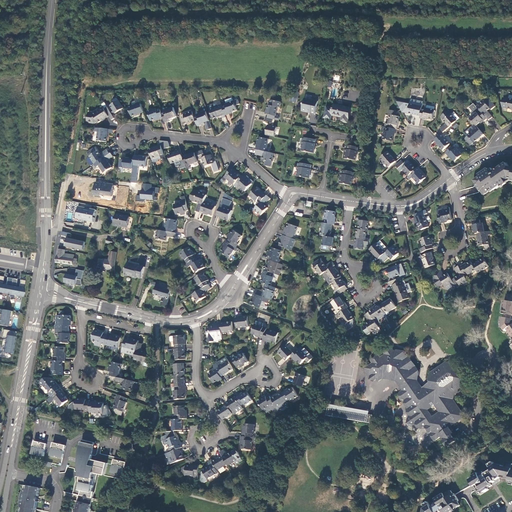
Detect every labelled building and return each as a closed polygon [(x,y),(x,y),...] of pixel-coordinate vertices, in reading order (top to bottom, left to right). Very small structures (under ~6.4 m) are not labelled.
[(112,101),(114,104),(110,106),(113,110),(114,113),(115,114),(124,108),(119,101),(117,98),(112,101)] [(488,98),(477,107),(481,111),(487,118),(489,121),(493,117),(487,111),(490,108),(492,109),(495,106),(488,98)] [(144,112),(140,99),(132,102),(133,106),(129,107),(132,116),(144,112)] [(311,100),(305,99),(302,111),(307,112),(309,111),(311,112),(311,113),(316,114),(319,101),(314,100),(312,99),(311,100)] [(267,114),(269,115),(268,118),(275,120),(279,121),(280,117),(276,116),(278,107),(280,108),(281,102),(271,100),(270,105),(269,105),(267,114)] [(422,108),(423,101),(419,100),(418,105),(410,104),(408,113),(420,116),(422,108)] [(227,106),(223,108),(226,114),(226,116),(230,115),(229,114),(238,111),(236,107),(240,105),(239,101),(234,102),(226,105),(227,106)] [(219,107),(211,110),(214,119),(226,114),(223,108),(221,102),(217,103),(219,107)] [(474,103),(470,107),(476,113),(470,118),(471,119),(475,124),(477,126),(483,120),(484,121),(487,118),(481,111),(477,107),(474,103)] [(352,108),(334,105),(334,108),(327,107),(325,118),(332,119),(333,115),(342,117),(341,122),(348,123),(352,108)] [(105,109),(110,117),(112,120),(115,119),(113,114),(111,112),(108,107),(105,109)] [(105,109),(104,108),(93,115),(92,113),(89,113),(88,123),(95,124),(98,122),(98,123),(110,117),(105,109)] [(162,114),(163,116),(166,122),(169,121),(169,120),(177,117),(174,108),(166,111),(166,113),(162,114)] [(420,116),(420,118),(424,118),(433,119),(435,110),(426,108),(426,109),(422,108),(420,116)] [(162,114),(161,109),(157,110),(157,109),(148,112),(151,120),(159,117),(160,118),(163,116),(162,114)] [(384,127),(396,129),(397,129),(400,117),(396,116),(397,111),(389,109),(388,114),(390,115),(389,123),(385,123),(384,127)] [(452,125),(457,120),(452,114),(451,114),(448,110),(442,117),(447,123),(441,129),(444,133),(452,125)] [(194,113),(193,111),(181,116),(184,125),(196,120),(195,118),(194,113)] [(207,112),(198,115),(197,112),(194,113),(195,118),(196,120),(198,126),(202,125),(201,124),(205,123),(207,130),(213,128),(210,121),(210,120),(207,113),(207,112)] [(475,124),(473,126),(472,127),(475,130),(468,136),(475,143),(484,134),(477,126),(475,124)] [(268,126),(266,135),(275,137),(277,128),(273,127),(269,126),(268,126)] [(384,127),(382,126),(381,130),(385,131),(383,139),(392,141),(395,132),(396,129),(384,127)] [(465,133),(468,136),(475,130),(472,127),(465,133)] [(109,130),(100,128),(98,141),(107,142),(109,130)] [(442,134),(438,138),(435,141),(444,150),(450,144),(442,134)] [(259,138),(257,150),(266,152),(268,140),(259,138)] [(302,146),(301,151),(314,154),(315,148),(314,147),(314,144),(315,145),(316,140),(303,138),(303,142),(302,142),(302,145),(302,146)] [(457,143),(446,153),(449,155),(450,155),(456,161),(463,155),(457,148),(459,146),(457,143)] [(166,158),(162,147),(159,148),(158,146),(149,150),(152,159),(161,156),(162,159),(162,160),(166,158)] [(344,159),(356,161),(357,156),(358,155),(359,152),(358,152),(359,148),(346,146),(345,150),(347,150),(346,153),(345,154),(344,159)] [(88,154),(95,164),(98,162),(110,154),(107,150),(100,155),(96,148),(88,154)] [(186,163),(183,156),(181,150),(169,154),(172,163),(181,161),(182,164),(183,164),(186,163)] [(203,150),(195,153),(198,161),(203,159),(203,158),(202,155),(204,154),(203,150)] [(272,167),(274,154),(266,152),(257,150),(256,155),(264,156),(263,161),(265,161),(264,164),(267,166),(272,167)] [(389,168),(396,161),(388,152),(380,158),(389,168)] [(110,154),(98,162),(100,165),(99,166),(105,174),(113,168),(107,161),(114,156),(111,153),(110,154)] [(190,165),(199,162),(198,161),(195,153),(187,156),(187,155),(183,156),(186,163),(187,167),(188,169),(191,168),(190,165)] [(203,158),(203,159),(206,167),(215,164),(212,155),(205,157),(203,158)] [(148,157),(135,156),(135,159),(134,165),(147,167),(148,157)] [(511,160),(509,156),(489,170),(487,169),(479,175),(480,176),(474,180),(478,184),(477,185),(479,188),(481,192),(482,191),(485,195),(493,189),(494,191),(503,185),(504,186),(509,182),(509,180),(510,179),(511,179),(511,160)] [(134,165),(135,159),(125,158),(125,160),(122,160),(121,167),(133,169),(134,165)] [(402,161),(395,166),(401,172),(403,169),(409,176),(411,174),(416,169),(407,160),(404,163),(402,161)] [(298,171),(297,177),(309,179),(310,174),(309,172),(309,170),(311,170),(312,165),(299,163),(298,167),(297,170),(298,171)] [(421,170),(418,167),(416,169),(411,174),(414,177),(413,177),(419,184),(426,178),(420,171),(421,170)] [(235,185),(237,182),(241,177),(234,172),(235,170),(233,168),(226,176),(229,178),(228,179),(235,185)] [(339,184),(352,186),(353,181),(354,180),(354,177),(355,173),(342,171),(341,175),(342,175),(342,178),(340,179),(339,184)] [(244,174),(241,177),(237,182),(240,184),(239,186),(246,192),(253,184),(249,181),(246,178),(247,177),(244,174)] [(119,181),(99,179),(98,183),(96,183),(94,196),(100,196),(100,195),(113,196),(115,186),(118,186),(119,181)] [(152,187),(152,184),(141,183),(140,195),(136,195),(135,201),(145,202),(145,199),(156,200),(157,193),(159,193),(159,187),(152,187)] [(261,203),(267,196),(265,193),(264,194),(257,188),(250,196),(257,202),(258,201),(261,203)] [(205,202),(207,195),(196,191),(194,192),(191,198),(192,200),(201,204),(201,205),(199,205),(197,211),(201,213),(202,212),(205,202)] [(185,210),(189,209),(185,196),(182,197),(182,201),(183,201),(183,202),(174,204),(176,214),(185,212),(185,210)] [(261,203),(255,210),(262,216),(269,209),(265,205),(271,199),(267,196),(261,203)] [(202,212),(214,216),(217,206),(205,202),(202,212)] [(229,209),(230,207),(226,205),(227,204),(222,202),(221,206),(218,216),(229,220),(233,211),(229,209)] [(437,210),(440,224),(444,223),(443,222),(452,220),(450,207),(448,206),(445,207),(445,208),(437,210)] [(97,210),(79,207),(76,219),(95,223),(97,210)] [(427,210),(419,213),(415,215),(419,227),(420,227),(422,230),(429,227),(425,215),(428,214),(427,210)] [(334,225),(335,225),(336,221),(335,221),(337,212),(327,211),(326,219),(326,220),(325,223),(334,225)] [(128,228),(131,217),(117,215),(114,225),(128,228)] [(358,229),(367,231),(368,231),(370,222),(372,222),(373,219),(363,217),(362,221),(360,221),(358,229)] [(175,220),(166,219),(164,231),(173,232),(175,220)] [(478,234),(486,232),(484,223),(482,224),(481,220),(474,222),(476,234),(478,234)] [(322,236),(325,236),(331,237),(334,225),(325,223),(324,223),(322,236)] [(285,232),(284,235),(292,238),(293,239),(294,235),(296,236),(299,228),(290,224),(287,232),(285,232)] [(358,229),(356,245),(364,246),(364,243),(365,243),(367,231),(358,229)] [(164,231),(157,230),(155,238),(165,240),(166,235),(174,237),(175,233),(173,232),(164,231)] [(231,238),(229,242),(237,247),(239,244),(238,243),(243,236),(235,230),(230,238),(231,238)] [(492,235),(491,231),(486,232),(478,234),(481,246),(484,246),(485,250),(490,249),(489,245),(490,244),(488,236),(492,235)] [(280,246),(289,249),(292,238),(284,235),(280,246)] [(333,247),(335,238),(331,237),(325,236),(323,249),(330,250),(331,247),(333,247)] [(433,248),(432,245),(433,244),(430,236),(421,239),(424,248),(421,249),(422,253),(433,248)] [(82,250),(84,241),(65,238),(64,246),(82,250)] [(229,242),(228,241),(226,244),(227,245),(222,252),(230,257),(235,250),(237,251),(239,249),(237,247),(229,242)] [(389,251),(380,241),(370,250),(379,259),(380,259),(389,251)] [(181,252),(187,263),(196,258),(189,247),(181,252)] [(271,257),(270,260),(278,263),(279,263),(281,260),(279,259),(282,251),(272,247),(269,256),(271,257)] [(400,254),(394,247),(389,251),(380,259),(383,262),(388,258),(387,256),(388,255),(392,260),(400,254)] [(58,254),(56,263),(74,265),(74,264),(75,259),(75,256),(65,254),(66,251),(59,249),(58,254)] [(117,253),(113,252),(112,261),(109,261),(104,260),(103,260),(100,260),(99,267),(102,268),(102,269),(115,271),(117,253)] [(433,255),(432,252),(423,256),(425,259),(423,260),(427,269),(435,265),(432,257),(433,257),(433,255)] [(192,265),(197,273),(205,267),(200,260),(199,261),(197,257),(196,258),(187,263),(185,265),(187,268),(192,265)] [(476,270),(479,273),(490,267),(485,259),(474,265),(476,270)] [(283,268),(284,265),(279,263),(278,263),(270,260),(267,268),(266,271),(274,274),(275,274),(279,275),(280,276),(281,273),(282,273),(283,269),(283,268)] [(321,276),(323,274),(335,267),(335,266),(332,262),(327,266),(328,268),(327,268),(321,260),(313,264),(315,268),(321,276)] [(469,275),(476,270),(474,265),(472,262),(464,267),(463,266),(460,268),(465,276),(468,274),(469,275)] [(145,267),(129,263),(126,274),(137,278),(138,277),(142,278),(145,267)] [(400,275),(397,266),(388,269),(392,278),(396,277),(400,275)] [(458,288),(469,281),(465,276),(460,268),(459,266),(455,269),(458,274),(460,273),(461,275),(452,280),(453,282),(457,288),(458,288)] [(330,285),(332,284),(340,278),(342,277),(335,267),(323,274),(330,285)] [(80,286),(83,271),(76,269),(74,275),(64,273),(62,282),(80,286)] [(265,275),(262,283),(272,286),(273,282),(274,278),(273,277),(274,274),(266,271),(265,271),(264,274),(265,275)] [(444,277),(440,271),(432,276),(435,281),(439,287),(444,284),(445,287),(453,282),(452,280),(448,274),(444,277)] [(204,273),(196,278),(202,289),(210,284),(211,284),(204,273)] [(0,292),(9,294),(12,278),(7,277),(6,285),(2,284),(4,277),(0,276),(0,292)] [(17,279),(12,278),(9,294),(9,297),(16,298),(17,296),(22,297),(25,281),(21,280),(19,287),(16,287),(17,279)] [(336,293),(338,295),(348,289),(340,278),(332,284),(338,291),(336,293)] [(403,285),(402,282),(398,283),(393,285),(394,289),(395,288),(399,297),(408,293),(404,285),(403,285)] [(453,291),(457,288),(453,282),(445,287),(447,290),(451,288),(453,291)] [(173,287),(158,283),(155,295),(163,297),(162,305),(167,306),(173,287)] [(202,289),(194,294),(198,302),(207,296),(204,292),(212,288),(210,284),(202,289)] [(257,290),(256,294),(270,300),(273,300),(275,292),(266,288),(265,293),(257,290)] [(256,294),(252,305),(264,309),(267,302),(269,303),(270,300),(256,294)] [(348,308),(346,304),(345,305),(340,298),(332,303),(337,310),(335,312),(337,315),(348,308)] [(389,312),(397,307),(392,299),(384,304),(383,303),(380,305),(386,313),(389,311),(389,312)] [(375,320),(386,313),(380,305),(369,312),(375,320)] [(337,315),(336,316),(339,319),(342,317),(345,321),(343,323),(342,326),(344,330),(349,330),(354,327),(355,321),(354,320),(355,319),(348,308),(337,315)] [(12,311),(0,309),(0,324),(7,326),(9,317),(11,318),(12,311)] [(511,312),(508,311),(506,311),(505,315),(504,315),(503,319),(501,329),(504,329),(507,333),(509,331),(511,335),(511,337),(511,338),(511,339),(511,341),(511,342),(511,343),(511,312)] [(375,320),(369,312),(365,315),(370,322),(366,324),(367,325),(363,327),(368,335),(379,327),(375,320)] [(57,329),(70,330),(71,326),(72,326),(72,316),(58,316),(58,326),(57,326),(56,329),(57,329)] [(249,317),(236,319),(237,329),(250,327),(249,317)] [(265,323),(258,321),(254,333),(265,336),(267,330),(268,328),(265,327),(265,325),(265,323)] [(232,323),(221,324),(222,327),(223,334),(233,333),(232,323)] [(222,327),(221,324),(217,325),(217,327),(214,327),(210,328),(208,328),(209,343),(215,342),(215,343),(220,342),(220,341),(223,341),(223,337),(223,334),(222,327)] [(2,337),(5,338),(3,351),(12,353),(16,332),(3,329),(2,337)] [(60,343),(70,344),(70,330),(57,329),(57,334),(60,334),(60,343)] [(265,336),(264,339),(267,340),(268,339),(276,342),(280,332),(271,329),(270,331),(267,330),(265,336)] [(106,346),(109,335),(105,334),(105,333),(95,331),(93,341),(103,343),(102,345),(106,346)] [(122,338),(109,335),(106,346),(110,347),(110,346),(119,348),(120,348),(122,338)] [(172,342),(175,342),(175,349),(176,349),(185,348),(185,336),(171,337),(170,338),(170,341),(172,342)] [(137,352),(139,344),(140,342),(130,340),(130,341),(126,340),(123,349),(128,351),(128,349),(137,352)] [(151,364),(152,354),(141,351),(143,345),(139,344),(137,352),(135,361),(145,363),(151,364)] [(56,361),(63,361),(66,362),(66,357),(65,357),(65,348),(55,347),(55,357),(56,357),(56,361)] [(284,347),(278,353),(286,361),(291,357),(293,355),(284,347)] [(418,381),(419,372),(406,352),(397,351),(395,352),(391,347),(384,353),(386,355),(381,359),(379,356),(371,361),(373,364),(366,369),(371,376),(370,380),(375,381),(377,380),(378,382),(383,379),(386,377),(383,372),(392,365),(399,375),(394,378),(396,381),(403,391),(400,392),(400,396),(402,399),(406,400),(405,404),(408,409),(407,413),(409,416),(408,424),(416,426),(418,428),(422,429),(427,426),(430,424),(428,421),(431,420),(442,436),(441,437),(441,438),(443,437),(445,440),(444,441),(448,447),(457,441),(453,435),(454,434),(450,428),(452,427),(451,427),(465,417),(453,400),(454,396),(458,393),(464,389),(466,380),(454,364),(446,363),(431,373),(429,382),(432,385),(422,392),(416,382),(418,381)] [(185,348),(176,349),(175,349),(177,360),(186,360),(185,348)] [(298,350),(293,355),(291,357),(294,359),(295,359),(301,365),(305,361),(308,363),(313,358),(305,349),(303,350),(301,348),(298,350)] [(249,362),(244,353),(237,358),(236,357),(232,359),(238,368),(241,366),(242,367),(249,362)] [(227,358),(217,364),(224,375),(234,369),(227,358)] [(54,371),(54,375),(64,375),(64,371),(63,371),(63,361),(56,361),(53,361),(53,371),(54,371)] [(111,372),(110,376),(118,378),(121,378),(122,374),(120,374),(123,365),(113,362),(110,372),(111,372)] [(184,375),(185,375),(184,364),(174,364),(175,376),(184,375)] [(222,378),(225,376),(224,375),(217,364),(214,366),(216,368),(216,369),(217,371),(210,376),(215,384),(222,379),(222,378)] [(386,377),(383,379),(396,381),(394,378),(399,375),(392,365),(383,372),(386,377)] [(297,373),(293,384),(303,387),(306,376),(297,373)] [(175,387),(176,387),(185,387),(184,375),(175,376),(174,376),(175,387)] [(54,396),(62,389),(59,386),(58,387),(52,379),(45,378),(41,382),(41,384),(42,386),(44,386),(50,393),(48,395),(50,398),(54,396)] [(121,378),(118,378),(117,381),(123,383),(122,389),(132,391),(135,382),(133,381),(121,378)] [(176,400),(185,399),(185,390),(186,390),(186,387),(185,387),(176,387),(176,391),(175,391),(176,400)] [(286,391),(283,393),(288,401),(288,402),(291,400),(292,401),(300,397),(294,388),(287,393),(286,391)] [(62,389),(54,396),(56,399),(55,400),(62,407),(70,400),(64,393),(65,393),(62,389)] [(254,401),(248,392),(240,396),(239,395),(236,397),(242,406),(245,404),(246,405),(254,401)] [(283,393),(272,400),(276,405),(277,408),(279,411),(290,404),(288,402),(288,401),(283,393)] [(128,399),(118,395),(117,399),(118,399),(114,408),(115,409),(124,412),(128,403),(127,403),(128,399)] [(236,397),(227,403),(228,406),(233,414),(234,415),(244,409),(242,406),(236,397)] [(272,400),(271,397),(267,399),(267,397),(259,402),(264,411),(272,406),(273,407),(276,405),(272,400)] [(91,402),(91,401),(87,401),(87,400),(77,400),(77,410),(86,411),(86,412),(90,412),(91,402)] [(95,402),(91,402),(90,412),(90,413),(94,413),(94,414),(104,414),(104,404),(95,403),(95,402)] [(178,419),(182,419),(188,418),(188,415),(186,415),(185,406),(175,407),(176,416),(178,416),(178,419)] [(228,406),(218,412),(224,420),(233,414),(228,406)] [(352,412),(331,408),(330,416),(351,420),(352,412)] [(356,412),(354,420),(354,422),(371,425),(372,415),(356,412)] [(173,431),(183,431),(182,419),(178,419),(172,420),(173,431)] [(437,440),(441,437),(442,436),(431,420),(428,421),(430,424),(427,426),(437,440)] [(243,433),(243,437),(253,437),(253,434),(254,433),(255,425),(245,424),(245,433),(243,433)] [(170,453),(171,452),(180,449),(182,448),(181,444),(180,445),(176,437),(168,440),(167,436),(163,438),(162,439),(164,445),(166,446),(169,445),(170,449),(168,449),(170,453)] [(243,437),(242,436),(242,440),(243,440),(243,445),(243,449),(253,450),(253,441),(256,441),(256,437),(253,437),(243,437)] [(84,440),(81,452),(82,452),(81,458),(86,459),(84,468),(86,468),(85,470),(96,473),(106,475),(109,463),(94,459),(95,455),(93,454),(96,442),(84,440)] [(41,442),(36,441),(35,449),(34,453),(39,454),(41,454),(41,455),(46,456),(49,443),(44,442),(42,448),(40,447),(41,442)] [(60,444),(55,443),(52,455),(57,456),(58,455),(60,456),(65,458),(67,445),(62,444),(61,449),(61,451),(58,450),(59,449),(60,444)] [(175,463),(184,460),(180,449),(171,452),(175,463)] [(234,452),(224,458),(229,465),(229,466),(239,460),(234,452)] [(224,458),(223,456),(213,462),(214,464),(219,471),(229,465),(224,458)] [(128,462),(116,459),(113,472),(118,473),(118,472),(121,473),(120,474),(125,475),(128,462)] [(471,480),(475,487),(480,494),(484,491),(485,493),(490,490),(489,488),(500,481),(501,481),(501,480),(501,479),(500,478),(501,477),(507,478),(507,477),(511,478),(511,482),(511,463),(510,463),(508,469),(503,468),(504,465),(497,464),(496,465),(494,462),(489,465),(492,470),(485,474),(484,472),(480,475),(479,473),(474,476),(475,477),(471,480)] [(219,471),(214,464),(203,471),(208,479),(220,473),(219,471)] [(199,479),(200,466),(196,466),(196,467),(187,466),(187,476),(195,477),(195,478),(199,479)] [(85,470),(83,470),(82,476),(83,476),(83,481),(94,484),(96,479),(94,478),(96,473),(85,470)] [(83,490),(81,497),(75,496),(75,497),(74,501),(75,502),(72,511),(89,511),(93,499),(94,500),(96,492),(94,491),(96,485),(94,485),(94,484),(83,481),(83,483),(81,490),(83,490)] [(22,511),(36,511),(38,501),(34,500),(35,495),(39,496),(41,488),(28,486),(26,493),(25,493),(23,499),(26,499),(24,511),(22,511)] [(433,509),(429,502),(424,505),(426,508),(424,509),(423,511),(441,511),(443,510),(444,511),(450,511),(454,509),(455,509),(461,506),(459,502),(460,501),(457,497),(455,494),(454,494),(451,491),(445,495),(446,495),(442,498),(441,496),(436,499),(440,505),(438,507),(436,503),(433,505),(435,508),(433,509)]
